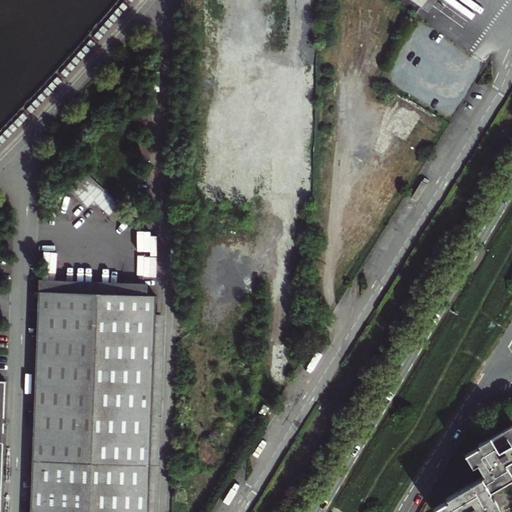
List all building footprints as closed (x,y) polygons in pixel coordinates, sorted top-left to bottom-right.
[(205,0),(195,203),(248,206),(254,84),(221,82),(224,6),(249,8),(249,0),(205,0)] [(265,0),(264,51),(287,52),(287,0),(265,0)] [(87,173),(70,192),(87,208),(94,201),(109,216),(120,204),(87,173)] [(239,336),(243,220),(206,218),(202,334),(239,336)] [(39,280),(30,511),(147,511),(156,294),(148,294),(148,283),(39,280)] [(0,511),(2,511),(8,381),(0,380),(0,511)] [(502,511),(496,501),(494,502),(493,501),(491,497),(511,484),(511,429),(479,448),(481,450),(466,459),(473,471),(479,468),(486,479),(447,501),(449,504),(434,511),(502,511)]
